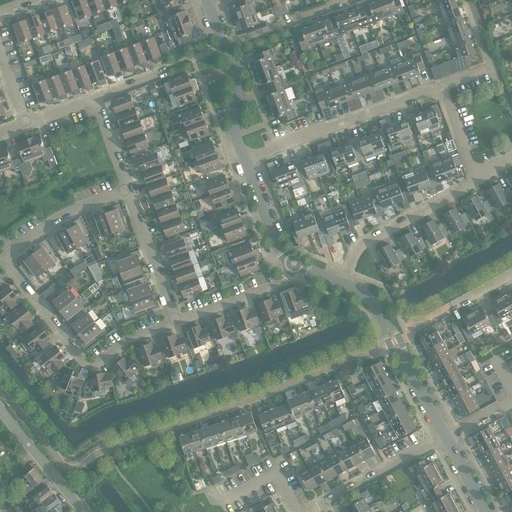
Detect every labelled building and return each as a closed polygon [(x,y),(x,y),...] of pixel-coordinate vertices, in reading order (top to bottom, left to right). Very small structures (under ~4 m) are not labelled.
[(87,0),(71,0),(79,20),(80,20),(81,22),(82,21),(82,19),(93,15),(87,0)] [(87,0),(93,15),(93,17),(95,16),(95,14),(106,10),(101,0),(87,0)] [(101,0),(106,10),(106,12),(108,12),(108,9),(118,5),(116,0),(101,0)] [(159,0),(162,6),(156,8),(159,15),(170,10),(168,5),(180,0),(159,0)] [(250,0),(241,0),(239,1),(241,6),(235,9),(239,19),(256,13),(250,0)] [(362,0),(361,1),(371,27),(377,24),(376,22),(387,18),(380,1),(370,5),(367,0),(362,0)] [(382,0),(380,1),(387,18),(397,14),(398,16),(405,14),(399,0),(396,0),(393,1),(393,0),(382,0)] [(455,0),(443,0),(437,2),(441,14),(458,7),(455,0)] [(347,13),(353,30),(363,26),(364,29),(371,27),(361,1),(355,3),(358,9),(347,13)] [(289,13),(285,2),(273,7),(277,17),(289,13)] [(52,10),(59,29),(60,31),(61,30),(61,28),(72,24),(65,6),(58,8),(56,3),(50,6),(52,11),(52,10)] [(445,25),(462,19),(458,7),(441,14),(445,25)] [(39,15),(46,33),(47,36),(49,35),(48,33),(59,29),(52,10),(52,11),(45,13),(43,8),(37,11),(39,15)] [(170,10),(159,15),(161,21),(166,19),(170,29),(190,22),(186,11),(172,16),(170,10)] [(336,36),(337,39),(343,37),(342,34),(353,30),(347,13),(336,17),(333,11),(327,13),(336,36)] [(26,20),(32,36),(33,38),(34,40),(36,40),(35,38),(46,33),(39,15),(32,18),(30,13),(24,15),(26,20)] [(256,13),(239,19),(243,30),(260,24),(256,13)] [(313,26),(319,43),(330,39),(331,41),(332,41),(334,45),(338,43),(337,39),(336,36),(327,13),(321,15),(324,22),(313,26)] [(33,38),(32,36),(26,20),(19,23),(18,18),(11,20),(20,43),(21,45),(23,44),(22,42),(33,38)] [(142,18),(135,20),(137,27),(144,24),(142,18)] [(117,19),(111,22),(113,27),(119,25),(117,19)] [(462,19),(445,25),(449,36),(466,30),(462,19)] [(190,22),(170,29),(174,40),(169,42),(171,48),(182,44),(180,38),(194,33),(190,22)] [(308,47),(319,43),(313,26),(302,30),(300,23),(293,26),(297,35),(302,34),(303,35),(297,37),(303,52),(309,49),(308,47)] [(120,26),(113,29),(115,35),(122,32),(120,26)] [(493,29),(495,38),(507,36),(506,27),(493,29)] [(89,29),(81,32),(84,38),(92,35),(89,29)] [(453,47),(470,41),(466,30),(449,36),(453,47)] [(147,61),(148,61),(154,59),(156,63),(162,61),(154,38),(153,38),(153,36),(151,37),(151,39),(140,43),(147,61)] [(90,37),(84,39),(87,46),(93,44),(90,37)] [(70,38),(64,40),(66,46),(72,44),(70,38)] [(134,66),(135,66),(141,63),(143,68),(149,66),(148,61),(147,61),(140,43),(140,41),(138,41),(139,44),(127,48),(134,66)] [(460,58),(466,56),(475,53),(470,41),(453,47),(458,58),(458,59),(460,58)] [(121,71),(122,70),(128,68),(130,73),(136,71),(135,66),(134,66),(127,48),(127,46),(125,46),(126,48),(115,53),(121,71)] [(259,73),(276,67),(272,56),(274,55),(272,49),(257,54),(259,60),(254,62),(259,73)] [(115,53),(114,50),(112,51),(113,53),(101,57),(108,76),(115,73),(117,78),(123,75),(122,70),(121,71),(115,53)] [(297,50),(290,52),(297,69),(304,66),(297,50)] [(348,50),(342,52),(342,53),(344,59),(350,57),(348,50)] [(342,53),(335,56),(336,61),(337,62),(344,59),(342,53)] [(403,62),(409,78),(420,74),(419,70),(425,68),(419,53),(412,55),(413,58),(403,62)] [(460,58),(464,70),(470,68),(466,56),(460,58)] [(454,60),(458,72),(464,70),(460,58),(458,59),(458,58),(454,60)] [(92,84),(99,81),(100,86),(107,84),(98,61),(97,59),(95,59),(96,61),(85,66),(92,84)] [(448,62),(453,74),(458,72),(454,60),(448,62)] [(314,61),(307,64),(310,70),(317,68),(314,61)] [(391,66),(401,93),(408,90),(404,80),(409,78),(403,62),(391,66)] [(443,64),(447,76),(453,74),(448,62),(443,64)] [(79,88),(86,86),(87,91),(94,88),(92,84),(85,66),(84,63),(82,64),(83,66),(72,70),(79,88)] [(342,69),(340,64),(329,68),(330,73),(342,69)] [(437,66),(441,78),(447,76),(443,64),(437,66)] [(380,70),(386,87),(392,85),(395,95),(401,93),(391,66),(380,70)] [(441,78),(437,66),(431,68),(435,80),(441,78)] [(276,67),(259,73),(263,85),(267,83),(269,89),(284,83),(282,77),(280,78),(276,67)] [(66,93),(73,91),(75,96),(81,93),(79,88),(72,70),(71,68),(69,69),(70,71),(59,75),(66,93)] [(386,87),(380,70),(369,74),(379,101),(385,99),(381,89),(386,87)] [(53,98),(60,95),(62,100),(68,98),(66,93),(59,75),(58,73),(57,74),(57,76),(46,80),(53,98)] [(173,93),(197,84),(195,78),(189,81),(187,73),(169,80),(173,93)] [(358,78),(364,95),(369,93),(373,103),(379,101),(369,74),(358,78)] [(55,103),(53,98),(46,80),(45,78),(44,78),(44,81),(33,85),(40,103),(47,100),(49,105),(55,103)] [(364,95),(358,78),(347,82),(356,109),(363,107),(359,97),(364,95)] [(335,87),(341,104),(347,102),(350,112),(356,109),(347,82),(335,87)] [(153,83),(148,85),(151,94),(157,92),(153,83)] [(284,83),(269,89),(271,94),(267,95),(271,107),(288,101),(284,90),(287,89),(284,83)] [(197,84),(173,93),(178,106),(196,100),(194,93),(199,91),(197,84)] [(341,104),(335,87),(325,91),(324,88),(315,91),(324,116),(332,113),(330,108),(341,104)] [(111,116),(134,108),(129,94),(111,101),(114,108),(109,110),(111,116)] [(288,101),(271,107),(276,119),(280,117),(282,123),(297,117),(295,110),(292,111),(288,101)] [(424,113),(431,132),(441,128),(437,117),(441,116),(437,104),(431,107),(432,110),(424,113)] [(186,127),(210,118),(207,112),(202,115),(199,107),(181,114),(186,127)] [(134,108),(111,116),(113,122),(119,120),(121,127),(139,121),(134,108)] [(431,132),(424,113),(416,116),(415,112),(409,115),(409,116),(413,126),(416,124),(421,136),(431,132)] [(396,125),(403,143),(413,139),(409,128),(413,127),(413,126),(409,116),(403,118),(404,122),(396,125)] [(210,118),(186,127),(191,140),(209,134),(206,127),(212,124),(210,118)] [(381,126),(382,128),(385,137),(389,136),(393,147),(403,143),(396,125),(388,128),(385,119),(379,121),(381,126)] [(139,121),(121,127),(124,134),(118,136),(120,142),(144,134),(139,121)] [(369,137),(376,156),(386,152),(382,141),(386,139),(385,137),(382,128),(375,130),(377,134),(369,137)] [(144,134),(120,142),(123,148),(128,146),(131,153),(149,147),(144,134)] [(28,139),(36,159),(42,157),(44,162),(48,161),(51,168),(57,166),(50,147),(45,149),(40,135),(28,139)] [(357,150),(362,161),(376,156),(369,137),(361,140),(359,136),(353,138),(357,150)] [(341,147),(348,166),(362,161),(357,150),(353,138),(347,141),(349,144),(341,147)] [(17,159),(21,171),(23,176),(29,174),(31,173),(32,169),(32,168),(30,161),(36,159),(28,139),(17,144),(22,157),(17,159)] [(199,161),(222,152),(220,146),(214,148),(212,141),(194,148),(199,161)] [(323,143),(329,160),(333,159),(337,170),(348,166),(341,147),(333,150),(329,141),(323,143)] [(447,143),(450,151),(457,148),(455,141),(447,143)] [(313,158),(319,176),(330,173),(326,162),(329,160),(323,143),(317,146),(321,155),(313,158)] [(442,144),(436,147),(439,153),(445,151),(442,144)] [(0,149),(0,165),(2,171),(13,168),(15,173),(21,171),(17,159),(11,161),(6,148),(0,149)] [(137,174),(161,165),(156,152),(138,159),(141,166),(135,168),(137,174)] [(222,152),(199,161),(203,174),(221,168),(219,160),(224,158),(222,152)] [(181,156),(175,158),(177,164),(183,162),(181,156)] [(441,160),(448,179),(456,176),(458,179),(464,177),(460,166),(456,167),(452,156),(441,160)] [(297,159),(301,170),(301,171),(305,169),(309,180),(319,176),(313,158),(305,161),(303,157),(297,159)] [(284,167),(291,186),(301,182),(297,171),(301,170),(297,159),(297,158),(291,161),(292,164),(284,167)] [(448,179),(441,160),(431,164),(435,175),(431,176),(432,177),(437,192),(443,190),(440,182),(448,179)] [(267,164),(269,169),(273,180),(277,179),(281,190),(291,186),(284,167),(276,170),(273,162),(267,164)] [(148,185),(166,178),(161,165),(137,174),(139,180),(145,178),(148,185)] [(438,193),(437,192),(432,177),(428,179),(424,168),(414,171),(420,190),(428,187),(432,195),(438,193)] [(420,190),(414,171),(403,175),(407,186),(404,188),(405,191),(408,199),(409,204),(416,201),(412,193),(420,190)] [(211,195),(235,186),(233,180),(227,182),(224,175),(206,182),(211,195)] [(166,178),(148,185),(150,192),(145,194),(147,200),(170,191),(166,178)] [(387,186),(394,204),(402,201),(405,210),(411,207),(409,204),(408,199),(405,191),(401,193),(397,182),(387,186)] [(497,208),(511,200),(511,194),(509,188),(503,191),(499,184),(488,190),(497,208)] [(235,186),(211,195),(216,208),(234,202),(231,194),(237,192),(235,186)] [(381,200),(377,202),(378,205),(381,213),(387,211),(386,207),(394,204),(387,186),(377,189),(381,200)] [(157,211),(175,204),(170,191),(147,200),(149,206),(155,204),(157,211)] [(360,199),(367,217),(375,214),(376,218),(382,216),(381,213),(378,205),(374,206),(370,195),(360,199)] [(476,220),(493,211),(487,201),(481,203),(477,196),(466,202),(476,220)] [(285,197),(279,200),(281,206),(288,204),(285,197)] [(305,198),(297,201),(299,207),(307,204),(305,198)] [(350,215),(351,219),(354,226),(360,224),(359,220),(367,217),(360,199),(349,203),(354,214),(350,215)] [(107,215),(113,233),(127,227),(119,204),(113,206),(115,212),(107,215)] [(175,204),(157,211),(160,218),(154,220),(156,226),(180,217),(175,204)] [(454,232),(471,223),(465,213),(460,216),(455,208),(444,215),(454,232)] [(201,209),(195,211),(198,218),(204,216),(201,209)] [(224,229),(247,220),(245,214),(239,216),(237,209),(219,216),(224,229)] [(333,213),(340,232),(348,229),(349,232),(355,230),(354,226),(351,219),(347,220),(343,209),(333,213)] [(113,233),(107,215),(98,218),(96,212),(90,215),(99,238),(113,233)] [(302,216),(309,234),(317,232),(318,235),(324,233),(323,229),(320,222),(316,223),(312,212),(302,216)] [(328,232),(324,233),(329,246),(335,244),(332,235),(340,232),(333,213),(323,217),(324,220),(328,232)] [(309,234),(302,216),(292,220),(296,231),(292,232),(296,243),(302,241),(301,237),(309,234)] [(180,217),(156,226),(159,232),(164,230),(167,237),(185,230),(180,217)] [(68,232),(78,248),(87,242),(83,234),(86,232),(79,219),(73,222),(76,227),(68,232)] [(247,220),(224,229),(229,242),(247,236),(244,228),(250,226),(247,220)] [(433,247),(432,245),(449,235),(443,225),(438,228),(434,220),(422,227),(428,238),(425,240),(430,249),(433,247)] [(78,248),(68,232),(61,236),(58,231),(52,234),(60,247),(63,245),(68,253),(78,248)] [(410,257),(427,247),(421,237),(416,240),(412,232),(400,239),(410,257)] [(164,261),(188,252),(183,239),(165,246),(168,253),(162,255),(164,261)] [(34,255),(46,270),(58,261),(43,241),(38,245),(41,250),(34,255)] [(236,263),(248,259),(260,254),(258,248),(252,250),(249,243),(231,250),(236,263)] [(388,269),(405,259),(399,249),(394,252),(390,244),(378,251),(388,269)] [(91,251),(96,262),(103,258),(98,247),(91,251)] [(121,273),(139,267),(136,258),(141,256),(139,250),(116,259),(121,273)] [(188,252),(164,261),(167,267),(172,265),(175,272),(193,265),(188,252)] [(248,259),(236,263),(241,276),(250,273),(259,269),(256,262),(262,260),(260,254),(248,259)] [(46,270),(34,255),(27,261),(24,256),(19,260),(28,272),(31,269),(37,277),(46,270)] [(193,265),(175,272),(177,279),(172,281),(174,287),(197,278),(193,265)] [(122,289),(126,287),(149,278),(147,273),(142,275),(139,267),(121,273),(116,275),(122,289)] [(59,278),(55,281),(59,287),(65,282),(62,278),(59,278)] [(126,287),(131,301),(149,295),(146,286),(152,284),(149,278),(126,287)] [(197,278),(174,287),(176,293),(182,291),(184,298),(186,297),(187,300),(199,296),(198,293),(202,291),(197,278)] [(13,300),(17,297),(8,286),(0,292),(0,306),(1,308),(0,309),(0,312),(2,316),(17,305),(13,300)] [(62,310),(76,298),(67,286),(47,302),(51,307),(56,303),(62,310)] [(41,294),(46,299),(55,292),(51,287),(41,294)] [(303,312),(310,309),(303,292),(298,295),(296,290),(283,295),(289,313),(302,308),(303,312)] [(501,296),(511,313),(511,312),(511,292),(511,291),(501,296)] [(149,295),(131,301),(137,315),(160,307),(158,301),(152,303),(149,295)] [(492,314),(498,325),(503,322),(501,318),(511,313),(501,296),(491,301),(497,312),(492,314)] [(76,298),(62,310),(67,317),(62,320),(66,325),(86,310),(76,298)] [(258,304),(265,322),(266,327),(279,322),(277,316),(283,314),(278,302),(273,304),(271,299),(258,304)] [(29,320),(33,317),(24,306),(9,318),(18,329),(19,328),(23,333),(33,325),(29,320)] [(472,312),(481,329),(491,324),(492,328),(498,325),(492,314),(487,317),(482,307),(472,312)] [(253,325),(259,323),(254,311),(249,313),(247,308),(234,313),(241,331),(254,326),(253,325)] [(86,310),(66,325),(70,330),(75,326),(80,333),(95,322),(86,310)] [(481,329),(472,312),(462,317),(467,328),(463,330),(468,341),(474,338),(472,334),(481,329)] [(111,313),(99,322),(105,330),(117,321),(111,313)] [(229,334),(235,331),(230,319),(225,321),(223,317),(210,322),(217,340),(230,335),(229,334)] [(95,322),(80,333),(86,340),(81,344),(85,349),(97,340),(94,337),(102,331),(95,322)] [(34,356),(38,353),(48,345),(45,340),(49,337),(40,326),(25,338),(22,340),(22,344),(27,351),(30,351),(34,356)] [(205,342),(211,340),(206,328),(201,330),(199,326),(186,331),(193,349),(206,344),(205,342)] [(426,350),(443,341),(437,331),(420,340),(426,350)] [(181,351),(187,349),(182,337),(177,339),(175,335),(162,339),(169,357),(182,353),(181,351)] [(503,336),(498,339),(500,344),(506,341),(503,336)] [(431,360),(448,350),(443,341),(426,350),(431,360)] [(157,360),(163,358),(158,346),(153,348),(151,343),(138,348),(145,366),(158,361),(157,360)] [(61,360),(64,357),(56,346),(41,358),(49,369),(46,371),(50,376),(64,365),(61,360)] [(448,350),(431,360),(436,369),(453,360),(448,350)] [(134,372),(139,369),(131,359),(127,362),(123,358),(112,367),(124,382),(135,373),(134,372)] [(453,360),(436,369),(441,379),(458,369),(453,360)] [(368,381),(385,372),(380,362),(363,371),(368,381)] [(77,397),(84,380),(78,378),(80,374),(67,369),(60,387),(73,391),(71,395),(77,397)] [(458,369),(441,379),(446,388),(463,379),(458,369)] [(385,372),(368,381),(373,390),(390,381),(385,372)] [(107,387),(113,386),(111,374),(105,375),(104,373),(91,376),(93,391),(107,389),(107,387)] [(482,374),(477,377),(480,382),(485,379),(482,374)] [(327,384),(335,401),(345,397),(343,392),(338,379),(327,384)] [(463,379),(446,388),(451,398),(468,388),(463,379)] [(390,381),(373,390),(378,400),(395,391),(390,381)] [(317,388),(325,406),(335,401),(327,384),(317,388)] [(307,392),(315,410),(325,406),(317,388),(307,392)] [(468,388),(451,398),(457,407),(473,398),(468,388)] [(383,409),(400,400),(395,391),(378,400),(383,409)] [(315,410),(307,392),(297,396),(305,414),(315,410)] [(287,400),(288,403),(289,403),(295,418),(305,414),(297,396),(287,400)] [(473,398),(457,407),(462,417),(479,408),(473,398)] [(400,400),(383,409),(389,419),(405,410),(400,400)] [(78,402),(75,411),(81,413),(84,404),(78,402)] [(279,407),(286,425),(296,421),(295,418),(289,403),(288,403),(279,407)] [(286,425),(279,407),(269,411),(276,429),(286,425)] [(405,410),(389,419),(394,428),(411,419),(405,410)] [(276,429),(269,411),(258,415),(266,433),(276,429)] [(241,416),(247,434),(257,431),(251,413),(241,416)] [(247,434),(241,416),(230,420),(236,438),(247,434)] [(505,416),(499,419),(505,431),(511,428),(505,416)] [(411,419),(394,428),(399,438),(416,429),(411,419)] [(226,441),(236,438),(230,420),(220,423),(226,441)] [(216,445),(226,441),(220,423),(210,426),(216,445)] [(206,448),(216,445),(210,426),(200,430),(206,448)] [(477,446),(494,436),(489,427),(472,436),(477,446)] [(195,451),(206,448),(200,430),(189,433),(195,451)] [(195,451),(189,433),(179,437),(185,455),(195,451)] [(494,436),(477,446),(482,455),(499,446),(494,436)] [(356,443),(366,460),(375,454),(366,438),(356,443)] [(308,444),(311,450),(318,446),(315,440),(308,444)] [(366,460),(356,443),(347,448),(356,465),(366,460)] [(499,446),(482,455),(488,465),(505,456),(499,446)] [(337,453),(347,470),(356,465),(347,448),(337,453)] [(328,458),(337,475),(347,470),(337,453),(328,458)] [(505,456),(488,465),(493,474),(510,465),(505,456)] [(318,463),(327,480),(337,475),(328,458),(318,463)] [(420,482),(439,472),(433,461),(423,467),(420,462),(408,468),(413,478),(417,476),(420,482)] [(309,468),(318,485),(327,480),(318,463),(309,468)] [(511,469),(510,465),(493,474),(498,484),(511,476),(511,469)] [(227,470),(230,476),(238,472),(235,466),(234,466),(227,470)] [(24,497),(31,491),(44,481),(33,468),(24,475),(25,476),(14,485),(24,497)] [(318,485),(309,468),(299,474),(308,491),(318,485)] [(439,472),(420,482),(423,489),(420,490),(425,499),(437,493),(434,488),(445,483),(439,472)] [(511,476),(498,484),(503,493),(511,488),(511,476)] [(40,505),(54,494),(47,485),(33,497),(40,505)] [(511,488),(503,493),(508,503),(511,501),(511,488)] [(361,511),(369,508),(364,499),(371,495),(368,490),(355,497),(358,502),(345,508),(347,511),(361,511)] [(437,493),(425,499),(430,508),(433,507),(436,511),(438,511),(456,503),(450,492),(439,498),(437,493)] [(54,494),(40,505),(44,511),(57,511),(54,508),(61,503),(54,494)] [(278,511),(279,511),(274,502),(263,507),(260,502),(248,509),(250,511),(278,511)] [(460,511),(456,503),(438,511),(460,511)]
